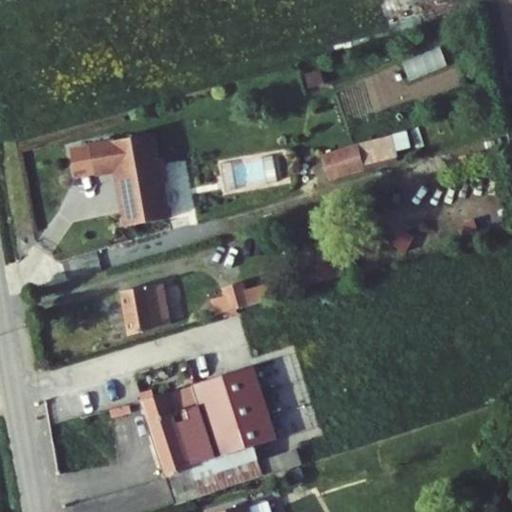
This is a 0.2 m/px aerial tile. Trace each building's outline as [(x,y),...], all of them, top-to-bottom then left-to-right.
[(327,173),(395,160),(390,135),(322,148),(327,173)] [(151,165),(146,140),(82,152),(88,182),(109,178),(120,233),(163,224),(156,190),(160,184),(157,169),(151,165)] [(292,259),(300,286),(332,277),(324,250),(292,259)] [(155,283),(120,294),(134,340),(170,328),(155,283)] [(226,296),(232,316),(259,308),(254,294),(241,298),(239,291),(226,296)] [(260,387),(150,424),(176,511),(289,477),(283,458),(256,465),(252,451),(278,443),(260,387)] [(126,396),(105,403),(115,436),(137,428),(126,396)]
